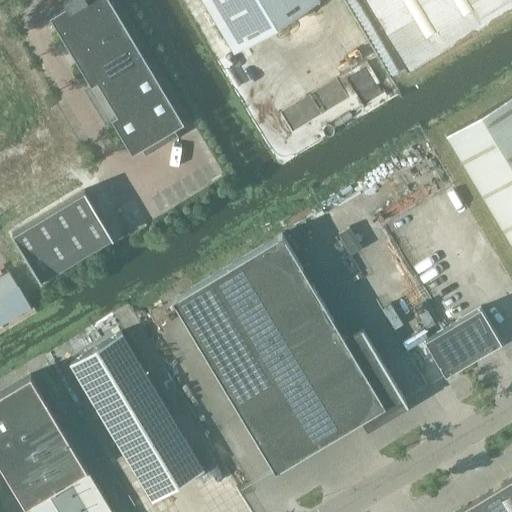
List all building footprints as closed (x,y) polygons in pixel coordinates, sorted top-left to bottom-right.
[(49,15),(132,153),(184,122),(110,0),(65,0),(65,2),(66,5),(49,15)] [(203,0),(234,51),(318,0),(203,0)] [(511,0),(367,0),(406,64),(511,1),(511,0)] [(0,50),(0,179),(57,146),(0,50)] [(511,94),(446,134),(511,243),(511,94)] [(84,189),(12,232),(41,280),(113,237),(84,189)] [(281,233),(172,298),(275,470),(366,416),(369,421),(405,399),(363,329),(345,339),(281,233)] [(0,322),(30,310),(20,286),(0,294),(0,322)] [(445,375),(501,342),(480,307),(424,340),(445,375)] [(152,500),(191,476),(203,469),(121,331),(70,362),(152,500)] [(0,464),(25,506),(28,504),(33,511),(89,511),(69,479),(86,469),(30,374),(0,392),(0,464)] [(120,478),(130,472),(122,460),(112,466),(120,478)] [(511,511),(511,476),(452,511),(511,511)]
